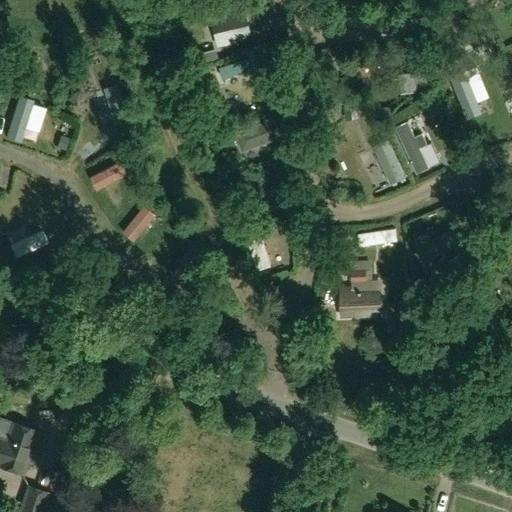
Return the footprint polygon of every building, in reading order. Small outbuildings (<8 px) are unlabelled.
[(411,224),(376,226),(377,239),(412,236),(411,224)] [(350,271),(351,282),(366,282),(365,271),(350,271)] [(380,314),(379,293),(352,294),(352,289),(340,289),(341,316),(380,314)] [(0,466),(23,474),(37,431),(10,422),(2,448),(0,447),(0,466)] [(27,486),(18,511),(40,511),(47,493),(27,486)]
